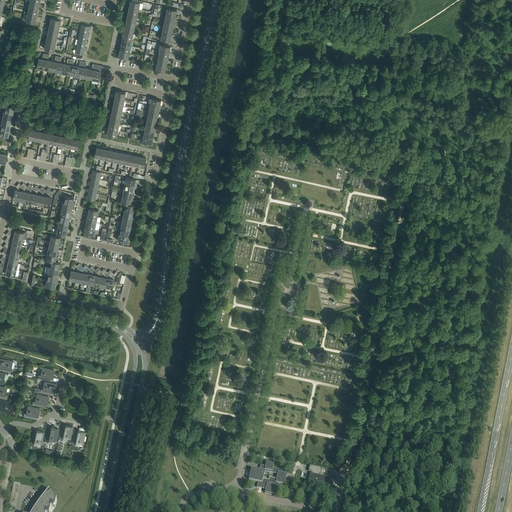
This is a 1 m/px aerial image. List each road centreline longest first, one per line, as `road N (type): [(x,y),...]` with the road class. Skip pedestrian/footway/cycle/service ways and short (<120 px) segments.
road 1 (tertiary): [(154,326),(214,0)]
road 2 (residential): [(120,306),(188,0)]
road 3 (secondary): [(114,511),(144,373),(138,342)]
road 4 (secondary): [(130,344),(135,363),(104,511)]
road 5 (primary): [(511,349),(480,511)]
road 6 (residential): [(120,306),(0,287)]
